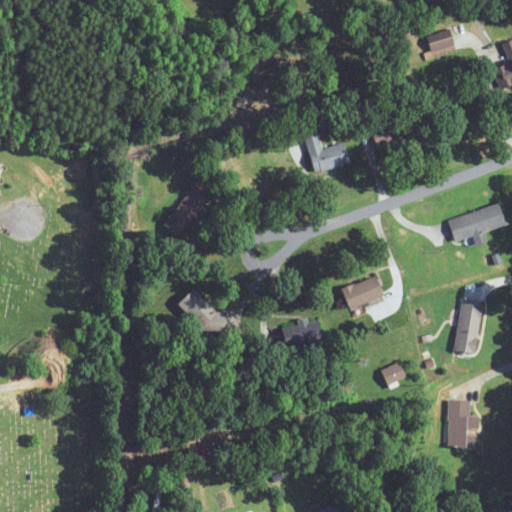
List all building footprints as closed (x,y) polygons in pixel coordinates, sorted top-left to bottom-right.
[(453,44),(449,30),(426,36),(431,51),(453,44)] [(511,84),(511,51),(506,54),(509,63),(492,69),(500,89),(511,84)] [(419,135),(413,115),(371,127),(377,147),(419,135)] [(345,143),(322,148),(318,130),(305,133),(313,171),(349,163),(345,143)] [(210,200),(193,186),(162,226),(179,239),(210,200)] [(503,224),(496,204),(447,220),(454,241),(503,224)] [(341,289),(349,309),(382,296),(373,276),(341,289)] [(177,303),(205,336),(222,322),(194,288),(177,303)] [(453,350),(472,354),(481,302),(462,299),(453,350)] [(322,342),(318,319),(281,328),(286,350),(322,342)] [(387,385),(405,377),(399,362),(381,370),(387,385)] [(447,448),(473,449),(473,432),(478,432),(479,417),(469,417),(470,400),(448,400),(447,448)]
